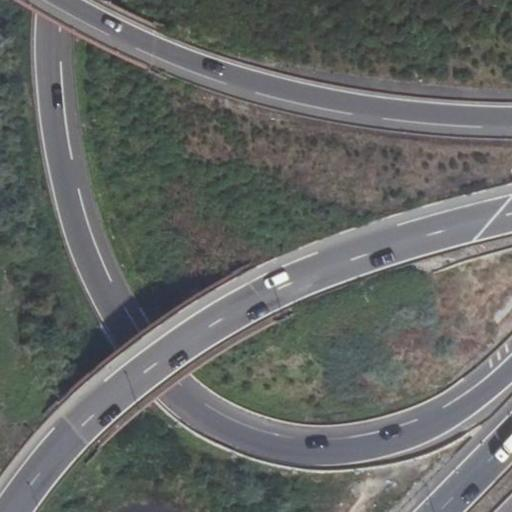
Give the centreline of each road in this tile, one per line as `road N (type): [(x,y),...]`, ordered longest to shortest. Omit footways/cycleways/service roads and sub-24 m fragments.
road 1 (motorway): [(511,367),(441,427),(347,454),(301,456),(258,445),(177,399),(90,271),(68,204),(48,97),(52,0)]
road 2 (motorway): [(511,214),(331,268),(189,332),(74,430),(12,511)]
road 3 (motorway): [(52,0),(152,48),(291,94),(511,122)]
